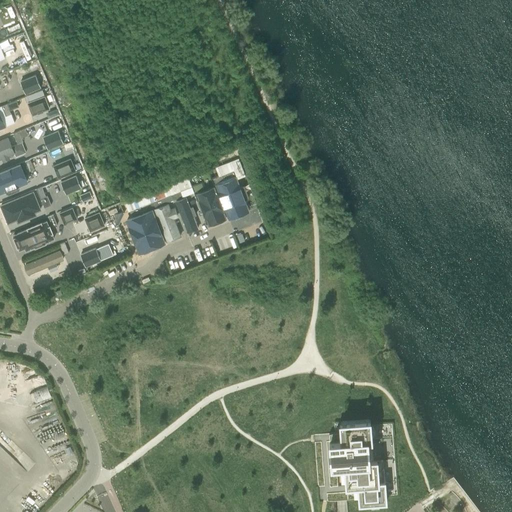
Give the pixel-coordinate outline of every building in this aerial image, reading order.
[(35,75),(20,81),(25,94),(40,88),(35,75)] [(41,91),(27,96),(29,102),(43,96),(41,91)] [(45,96),(28,103),(32,114),(49,108),(45,96)] [(16,101),(6,105),(9,111),(18,107),(16,101)] [(0,107),(0,114),(5,126),(14,123),(9,111),(6,105),(0,107)] [(24,129),(13,134),(17,144),(21,143),(23,142),(21,138),(28,135),(25,129),(24,129)] [(58,130),(43,136),(48,149),(63,143),(58,130)] [(0,158),(2,158),(13,153),(11,147),(7,138),(0,141),(0,158)] [(70,158),(53,165),(58,179),(76,171),(75,170),(70,158)] [(238,158),(215,167),(215,168),(218,176),(233,170),(237,179),(245,176),(238,158)] [(32,165),(29,160),(25,162),(29,172),(34,170),(32,165)] [(0,192),(18,185),(26,182),(20,165),(0,172),(0,192)] [(76,175),(61,181),(66,194),(81,188),(76,175)] [(187,178),(169,185),(175,200),(177,199),(181,197),(193,193),(191,187),(187,178)] [(248,211),(239,188),(236,179),(216,186),(229,218),(248,211)] [(201,183),(191,187),(193,193),(203,189),(201,183)] [(169,185),(148,193),(154,208),(175,200),(169,185)] [(42,188),(41,187),(36,189),(44,208),(51,205),(47,196),(45,197),(43,192),(42,188)] [(197,193),(194,194),(206,224),(207,225),(222,219),(222,218),(211,188),(197,193)] [(33,192),(0,205),(8,223),(17,219),(18,223),(36,215),(34,212),(40,210),(33,192)] [(89,193),(80,197),(82,203),(91,199),(89,193)] [(148,193),(126,202),(132,217),(154,208),(148,193)] [(178,200),(176,201),(187,231),(197,227),(186,197),(182,199),(181,197),(177,199),(178,200)] [(180,236),(173,219),(168,204),(154,210),(167,241),(180,236)] [(72,207),(60,212),(65,224),(77,219),(72,207)] [(152,211),(127,220),(139,252),(164,243),(152,211)] [(123,213),(123,212),(114,216),(114,217),(117,223),(117,224),(118,224),(118,223),(117,223),(122,213),(123,213)] [(99,213),(85,219),(90,231),(105,226),(99,213)] [(57,225),(53,215),(54,215),(54,214),(47,217),(48,217),(52,227),(57,225)] [(28,228),(13,235),(13,237),(13,238),(14,238),(17,247),(17,248),(18,248),(19,250),(24,247),(25,250),(34,246),(34,247),(35,247),(34,246),(43,242),(44,243),(45,243),(44,242),(53,238),(51,234),(52,234),(49,225),(48,226),(46,221),(41,223),(41,222),(28,227),(28,228)] [(68,253),(64,242),(59,245),(63,255),(68,253)] [(95,248),(80,254),(86,267),(100,261),(95,248)] [(59,251),(25,265),(29,274),(62,260),(59,251)] [(46,387),(28,395),(32,404),(50,396),(46,387)] [(339,423),(340,433),(313,436),(319,503),(359,499),(359,504),(386,502),(385,496),(397,495),(391,424),(369,425),(369,420),(339,423)]
